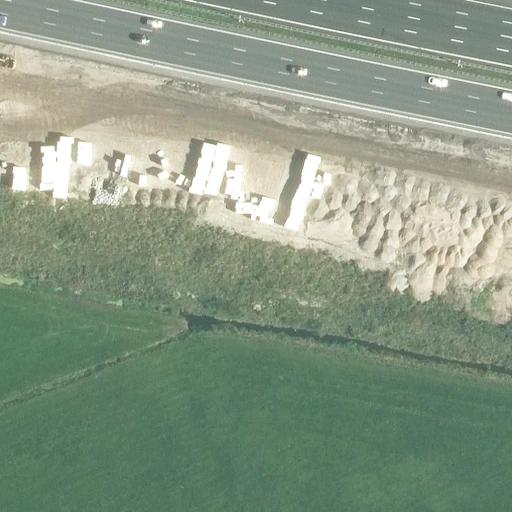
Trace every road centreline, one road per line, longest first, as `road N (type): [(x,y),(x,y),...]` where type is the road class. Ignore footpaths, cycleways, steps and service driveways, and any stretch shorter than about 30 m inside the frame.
road 1 (motorway): [(0,78),(511,182)]
road 2 (motorway): [(0,12),(511,112)]
road 3 (motorway): [(511,35),(334,0)]
